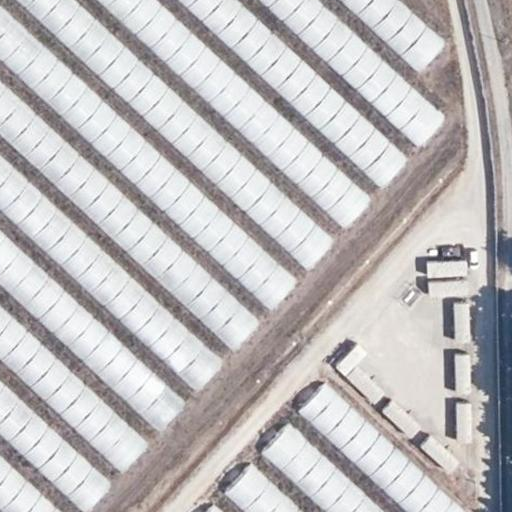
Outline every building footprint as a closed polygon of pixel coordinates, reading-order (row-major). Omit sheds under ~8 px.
[(67,0),(56,0),(40,18),(136,106),(136,105),(153,121),(174,97),(67,0)] [(100,0),(188,77),(212,51),(154,0),(100,0)] [(235,0),(181,0),(258,70),(282,43),(235,0)] [(340,21),(317,0),(262,0),(315,48),(340,21)] [(341,0),(416,71),(442,44),(395,0),(341,0)] [(0,6),(0,57),(82,133),(98,115),(106,123),(92,138),(160,200),(181,177),(118,119),(120,116),(0,6)] [(371,98),(415,145),(437,124),(394,77),(371,98)] [(0,132),(102,224),(123,201),(0,90),(0,132)] [(341,165),(339,163),(309,196),(341,224),(401,155),(379,136),(364,153),(357,147),(341,165)] [(129,275),(0,155),(0,209),(102,304),(129,275)] [(281,241),(303,264),(328,241),(306,217),(281,241)] [(0,283),(159,429),(186,399),(0,228),(0,283)] [(274,265),(251,285),(266,302),(289,283),(274,265)] [(425,292),(466,291),(465,273),(424,275),(425,292)] [(217,285),(193,310),(231,346),(255,321),(217,285)] [(450,338),(468,337),(467,296),(450,296),(450,338)] [(0,357),(124,470),(152,440),(0,301),(0,357)] [(332,361),(374,399),(386,386),(370,372),(380,361),(353,338),(332,361)] [(470,388),(468,348),(450,349),(452,388),(470,388)] [(408,511),(465,511),(322,378),(295,407),(408,511)] [(0,434),(83,511),(86,511),(112,485),(0,380),(0,434)] [(405,432),(417,421),(391,393),(379,403),(405,432)] [(468,437),(470,397),(453,396),(452,436),(468,437)] [(447,468),(458,456),(427,429),(417,441),(447,468)] [(0,506),(6,511),(66,511),(0,452),(0,506)] [(384,511),(363,492),(343,511),(384,511)]
